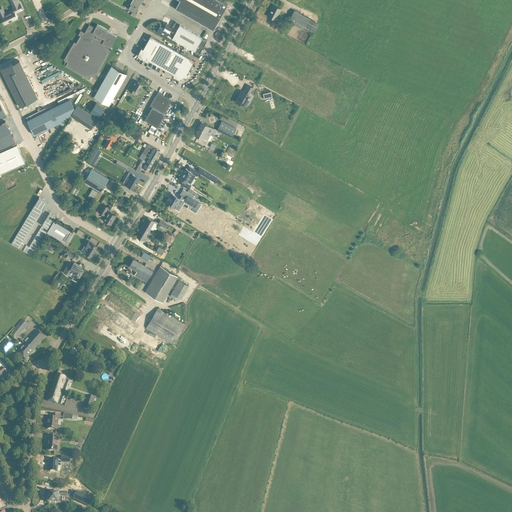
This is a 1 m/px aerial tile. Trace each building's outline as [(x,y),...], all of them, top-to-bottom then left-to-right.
[(132,0),(130,4),(131,4),(128,8),(133,10),(132,11),(135,13),(135,12),(136,12),(138,8),(138,7),(142,0),(132,0)] [(179,0),(175,8),(213,30),(224,11),(227,4),(221,1),(219,0),(179,0)] [(91,7),(95,12),(102,5),(98,1),(91,7)] [(6,10),(2,12),(4,17),(3,17),(7,25),(21,17),(18,13),(26,9),(23,4),(21,4),(20,2),(15,4),(16,7),(15,8),(16,10),(8,15),(6,10)] [(268,16),(273,18),(275,20),(281,9),(273,5),(271,9),(272,10),(268,16)] [(294,10),(288,21),(304,29),(307,23),(297,18),(299,13),(294,10)] [(167,22),(164,28),(160,26),(157,32),(166,37),(173,26),(172,26),(167,23),(167,22)] [(68,62),(65,66),(89,79),(91,76),(95,78),(112,48),(110,47),(117,35),(97,24),(95,28),(89,24),(82,36),(80,35),(76,43),(74,42),(64,59),(68,62)] [(172,38),(194,51),(202,37),(180,24),(172,38)] [(188,74),(187,73),(194,60),(151,35),(143,48),(141,47),(139,52),(139,53),(139,52),(139,53),(138,54),(138,55),(139,56),(140,57),(142,58),(143,58),(143,59),(148,61),(149,60),(174,74),(173,76),(178,79),(178,78),(179,79),(181,80),(182,81),(183,81),(185,80),(185,79),(185,78),(186,78),(188,74)] [(202,37),(194,51),(199,53),(202,48),(203,48),(205,46),(204,45),(207,40),(202,37)] [(259,84),(324,115),(332,97),(318,90),(325,77),(274,53),(270,63),(280,68),(282,64),(297,71),(294,77),(310,85),(307,91),(284,80),(285,77),(280,75),(279,77),(265,70),(259,84)] [(13,64),(12,63),(12,62),(11,63),(9,64),(1,68),(20,107),(38,98),(19,60),(13,64)] [(52,64),(47,66),(52,77),(59,73),(58,70),(55,72),(52,64)] [(112,66),(95,96),(108,104),(126,74),(112,66)] [(138,81),(137,82),(134,81),(129,90),(134,94),(136,90),(140,92),(144,85),(140,82),(138,81)] [(236,101),(243,105),(253,87),(247,85),(244,92),(241,90),(236,101)] [(144,120),(153,125),(158,127),(165,114),(163,113),(170,100),(157,92),(155,97),(150,105),(152,107),(144,120)] [(70,99),(27,120),(34,135),(59,122),(63,124),(74,107),(70,99)] [(96,102),(90,110),(99,116),(104,107),(96,102)] [(71,115),(77,119),(84,109),(77,105),(71,115)] [(5,121),(0,123),(0,148),(16,141),(5,121)] [(201,121),(198,127),(211,134),(214,128),(201,121)] [(217,130),(231,137),(236,129),(222,121),(217,130)] [(107,127),(102,135),(108,139),(104,146),(109,148),(113,141),(114,142),(118,134),(107,127)] [(211,134),(198,127),(194,134),(202,138),(203,137),(208,140),(211,134)] [(144,153),(155,159),(160,150),(154,147),(148,143),(143,153),(144,153)] [(17,144),(0,151),(0,173),(25,162),(17,144)] [(95,147),(87,161),(93,165),(101,151),(95,147)] [(155,159),(144,153),(141,158),(145,160),(144,163),(142,166),(149,170),(155,159)] [(181,179),(179,182),(189,189),(191,185),(190,184),(187,182),(193,173),(196,175),(197,175),(199,172),(215,182),(218,178),(199,166),(196,170),(189,165),(187,168),(186,168),(180,178),(179,178),(181,179)] [(84,181),(97,189),(101,191),(109,179),(92,168),(84,181)] [(9,181),(0,195),(0,233),(7,238),(14,226),(15,226),(38,187),(30,171),(9,181)] [(131,176),(126,184),(133,189),(140,178),(132,174),(129,172),(127,174),(131,176)] [(70,192),(76,195),(82,185),(76,181),(70,192)] [(182,200),(184,197),(179,194),(177,196),(171,192),(169,196),(170,196),(166,202),(175,208),(181,199),(182,200)] [(184,200),(195,207),(198,201),(188,194),(184,200)] [(104,204),(99,212),(103,215),(104,214),(105,215),(108,217),(105,221),(111,224),(116,215),(111,212),(110,213),(108,211),(106,210),(108,207),(104,204)] [(150,228),(155,221),(148,217),(139,231),(146,235),(147,233),(150,234),(152,230),(150,228)] [(54,219),(47,231),(66,242),(73,231),(54,219)] [(146,235),(139,231),(136,236),(143,240),(145,241),(147,238),(145,237),(146,235)] [(164,239),(168,242),(172,236),(173,234),(170,231),(168,233),(164,239)] [(16,235),(13,240),(20,245),(21,242),(23,239),(16,235)] [(46,248),(51,251),(57,241),(52,238),(46,248)] [(13,240),(11,243),(18,247),(21,249),(24,244),(21,242),(20,245),(13,240)] [(85,252),(91,256),(98,246),(91,242),(88,240),(85,246),(88,247),(85,252)] [(29,247),(27,249),(33,253),(37,248),(31,244),(29,247)] [(26,245),(23,250),(32,255),(33,253),(27,249),(29,247),(26,245)] [(156,251),(162,254),(164,249),(158,246),(156,251)] [(64,255),(68,257),(69,256),(73,258),(76,253),(69,248),(64,255)] [(141,256),(148,260),(151,255),(144,251),(141,256)] [(134,275),(138,277),(146,282),(153,270),(133,258),(129,265),(137,270),(134,275)] [(67,274),(73,277),(72,278),(77,281),(80,275),(81,275),(81,274),(81,273),(83,270),(81,268),(81,267),(81,266),(79,265),(74,262),(67,274)] [(145,291),(162,301),(177,275),(160,265),(145,291)] [(170,296),(177,300),(179,297),(181,299),(189,285),(179,280),(170,296)] [(146,328),(173,344),(185,324),(158,308),(146,328)] [(10,336),(15,340),(28,325),(22,320),(10,336)] [(26,345),(18,353),(25,360),(45,337),(38,331),(30,340),(28,339),(25,342),(27,343),(26,345)] [(10,342),(6,339),(0,346),(0,348),(6,353),(8,350),(5,348),(10,342)] [(47,401),(52,403),(57,404),(60,405),(66,388),(63,386),(66,378),(56,375),(47,401)] [(87,398),(84,408),(90,411),(94,401),(87,398)] [(48,429),(53,430),(56,430),(57,419),(60,419),(60,415),(51,414),(51,418),(49,418),(48,429)] [(59,441),(59,438),(51,437),(50,440),(48,440),(47,451),(57,452),(58,441),(59,441)] [(50,460),(49,465),(50,465),(50,472),(57,472),(58,467),(61,467),(61,462),(66,463),(67,457),(61,457),(61,461),(60,461),(58,460),(50,459),(49,459),(49,460),(50,460)] [(76,492),(74,496),(77,498),(76,501),(88,507),(92,500),(82,494),(76,491),(76,492)] [(48,502),(48,503),(62,504),(62,497),(67,498),(67,493),(59,493),(49,492),(48,499),(46,499),(46,501),(47,502),(48,502)]
